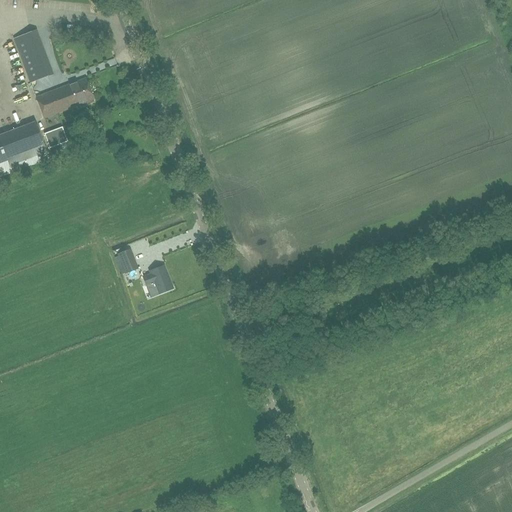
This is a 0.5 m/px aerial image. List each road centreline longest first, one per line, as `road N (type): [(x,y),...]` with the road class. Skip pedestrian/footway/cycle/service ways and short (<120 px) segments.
road 1 (unclassified): [(313,511),(115,0)]
road 2 (unclassified): [(357,511),(511,424)]
